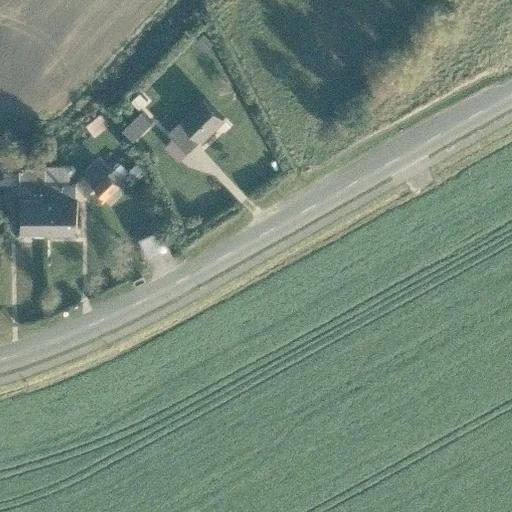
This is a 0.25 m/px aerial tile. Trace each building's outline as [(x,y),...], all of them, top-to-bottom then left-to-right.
[(222,121),(196,95),(163,127),(189,153),(222,121)] [(153,123),(138,107),(119,125),(134,140),(153,123)] [(85,175),(103,194),(130,169),(124,162),(114,172),(101,159),(85,175)] [(22,231),(54,233),(55,193),(24,191),(22,231)] [(54,233),(85,234),(87,194),(55,193),(54,233)] [(157,220),(137,230),(149,255),(169,245),(157,220)]
